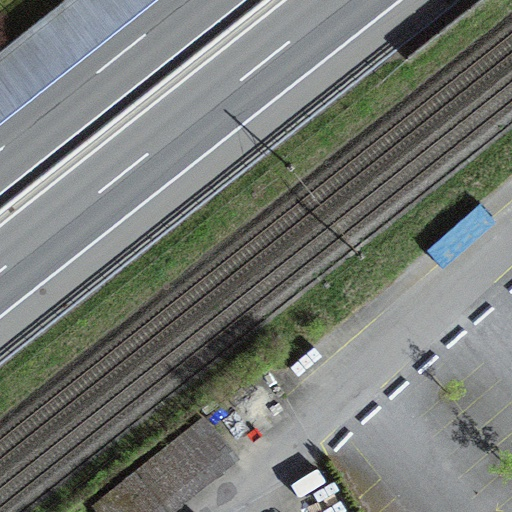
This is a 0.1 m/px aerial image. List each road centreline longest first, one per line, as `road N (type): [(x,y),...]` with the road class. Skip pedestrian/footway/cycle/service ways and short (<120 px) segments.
road 1 (motorway): [(0,268),(338,0)]
road 2 (motorway): [(187,0),(0,148)]
